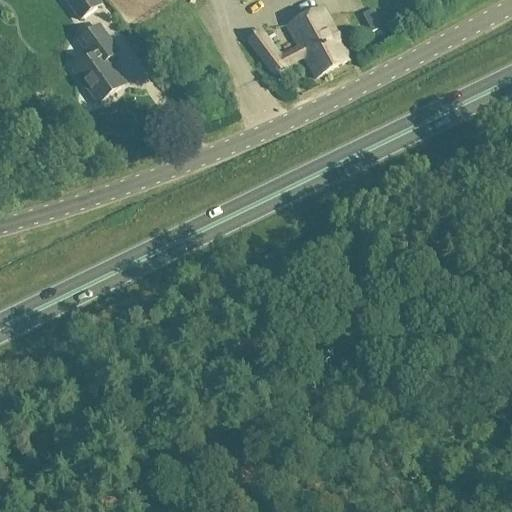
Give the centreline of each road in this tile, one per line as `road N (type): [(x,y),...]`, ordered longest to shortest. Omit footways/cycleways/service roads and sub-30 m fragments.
road 1 (trunk): [(0,327),(511,80)]
road 2 (unclassified): [(0,227),(133,186),(274,129),(511,10)]
